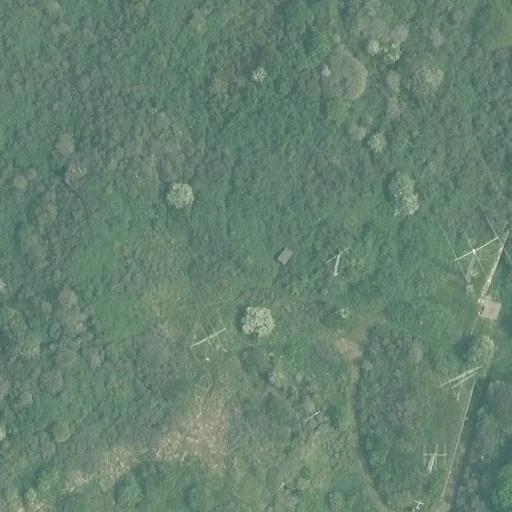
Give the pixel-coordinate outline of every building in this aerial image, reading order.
[(64,175),(63,186),(104,212),(129,173),(90,148),(80,153),(80,156),(78,156),(77,156),(74,157),(71,158),(69,160),(67,163),(66,167),(66,170),(68,174),(64,175)] [(131,193),(126,200),(136,207),(141,200),(131,193)] [(279,265),(283,267),(291,256),(285,252),(276,263),(279,265)] [(297,324),(299,352),(350,330),(332,309),(297,324)] [(468,396),(416,378),(387,465),(439,482),(468,396)] [(34,447),(0,425),(0,480),(9,486),(34,447)]
